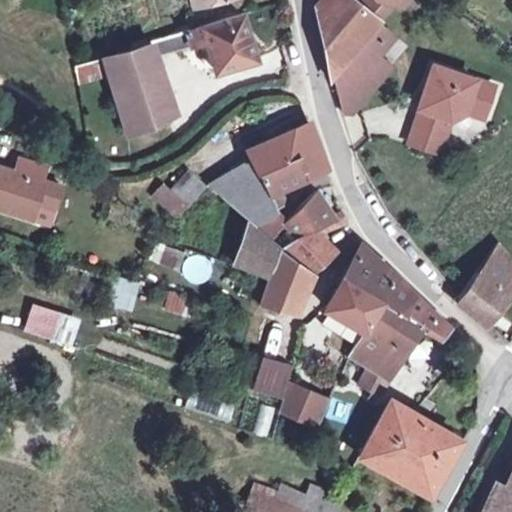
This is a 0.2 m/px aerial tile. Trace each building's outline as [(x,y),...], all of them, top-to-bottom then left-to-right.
[(331,80),(334,77),(378,23),(380,21),(360,5),(353,0),(322,0),(316,8),(331,80)] [(380,21),(395,2),(387,0),(365,0),(360,5),(380,21)] [(202,27),(202,26),(151,41),(157,57),(194,46),(194,44),(206,40),(216,69),(255,57),(242,15),(202,27)] [(352,112),(374,85),(359,72),(374,54),(391,34),(378,23),(334,77),(343,111),(352,112)] [(174,112),(157,57),(151,41),(103,56),(108,73),(127,134),(174,112)] [(374,85),(389,66),(374,54),(359,72),(374,85)] [(75,82),(108,73),(103,56),(73,65),(75,82)] [(421,104),(413,127),(441,137),(449,116),(463,108),(481,115),(491,84),(432,63),(418,104),(421,104)] [(210,188),(247,218),(254,224),(275,210),(267,192),(257,172),(295,155),(304,176),(325,167),(309,122),(247,150),(252,162),(210,188)] [(436,151),(441,137),(413,127),(409,141),(436,151)] [(257,172),(267,192),(280,187),(304,176),(295,155),(257,172)] [(0,209),(30,219),(35,202),(52,208),(60,186),(23,174),(21,179),(10,175),(12,170),(0,166),(0,209)] [(185,166),(155,199),(177,219),(207,187),(185,166)] [(23,174),(12,170),(10,175),(21,179),(23,174)] [(288,201),(280,187),(267,192),(275,210),(288,201)] [(294,236),(312,229),(329,221),(333,220),(313,190),(310,193),(281,222),(280,222),(294,236)] [(275,210),(254,224),(268,235),(280,222),(281,222),(275,210)] [(332,228),(346,223),(343,217),(333,220),(329,221),(332,228)] [(254,224),(247,218),(232,263),(268,275),(258,304),(295,313),(312,271),(282,246),(268,235),(254,224)] [(334,251),(312,229),(294,236),(282,246),(312,271),(321,263),(334,251)] [(177,269),(184,252),(155,241),(148,259),(177,269)] [(511,256),(499,241),(458,297),(456,300),(487,325),(511,292),(511,256)] [(361,244),(343,275),(382,298),(396,276),(361,244)] [(183,276),(208,277),(208,256),(183,255),(183,276)] [(363,330),(382,298),(343,275),(324,307),(328,310),(363,330)] [(107,305),(131,310),(138,282),(114,276),(107,305)] [(396,276),(382,298),(419,321),(415,327),(438,338),(446,326),(427,304),(396,276)] [(167,291),(163,310),(183,313),(187,294),(167,291)] [(386,379),(415,327),(419,321),(382,298),(363,330),(355,343),(349,354),(348,356),(368,368),(359,386),(369,392),(366,398),(373,401),(376,395),(379,396),(389,380),(386,379)] [(53,340),(61,312),(32,303),(23,332),(53,340)] [(355,343),(363,330),(328,310),(321,323),(355,343)] [(263,359),(255,386),(279,393),(286,365),(263,359)] [(279,411),(318,427),(340,376),(323,368),(312,396),(286,385),(279,411)] [(195,392),(190,405),(227,419),(233,406),(195,392)] [(434,404),(424,398),(412,412),(390,400),(358,455),(428,494),(459,440),(424,419),(434,404)] [(268,435),(274,406),(259,404),(254,432),(268,435)] [(511,511),(511,467),(492,511),(511,511)] [(255,483),(251,492),(302,511),(308,497),(279,484),(276,492),(255,483)] [(308,497),(302,511),(301,511),(333,511),(339,498),(312,488),(308,497)] [(301,511),(302,511),(251,492),(245,506),(242,511),(301,511)] [(242,511),(245,506),(230,500),(224,511),(242,511)]
